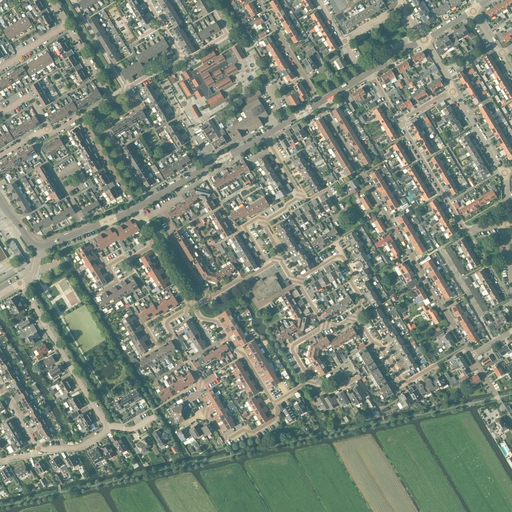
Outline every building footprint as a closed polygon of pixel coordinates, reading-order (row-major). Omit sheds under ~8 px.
[(30,5),(32,9),(41,4),(39,0),(31,0),(29,2),(30,4),(30,5)] [(87,8),(82,0),(81,0),(78,3),(78,4),(82,10),(87,8)] [(126,4),(129,9),(131,8),(138,3),(137,1),(137,0),(132,0),(128,3),(126,4)] [(378,0),(379,1),(376,3),(380,10),(385,7),(385,6),(382,0),(381,0),(378,0)] [(453,0),(452,0),(448,3),(452,9),(452,10),(456,8),(455,7),(457,6),(453,0)] [(511,5),(508,0),(507,0),(503,3),(507,9),(511,6),(511,5)] [(168,1),(161,5),(163,10),(171,5),(168,1)] [(200,9),(202,11),(208,7),(206,2),(197,8),(199,10),(200,9)] [(240,14),(241,16),(254,8),(251,2),(245,6),(247,9),(240,14)] [(417,12),(418,11),(425,8),(421,2),(415,6),(416,8),(415,9),(417,12)] [(131,8),(134,12),(145,5),(144,3),(140,6),(138,3),(131,8)] [(311,3),(305,7),(308,12),(314,8),(311,3)] [(374,4),(370,6),(375,13),(380,10),(376,3),(374,4)] [(448,3),(443,6),(447,13),(451,11),(450,10),(452,9),(448,3)] [(503,3),(498,6),(502,12),(507,9),(503,3)] [(41,4),(32,9),(35,14),(37,16),(47,10),(45,7),(44,8),(41,4)] [(272,8),(275,13),(282,9),(279,4),(272,8)] [(144,12),(142,10),(147,7),(145,5),(134,12),(135,15),(133,16),(135,18),(136,17),(144,12)] [(171,5),(163,10),(166,14),(174,10),(171,5)] [(370,6),(365,9),(369,16),(375,13),(370,6)] [(436,7),(434,8),(433,9),(438,17),(441,16),(442,16),(445,14),(445,13),(446,12),(447,13),(443,6),(438,9),(436,7)] [(498,6),(493,9),(497,15),(502,12),(498,6)] [(208,7),(202,11),(203,13),(201,14),(203,17),(211,11),(208,7)] [(254,8),(241,16),(242,18),(249,13),(251,17),(257,13),(254,8)] [(420,13),(418,14),(420,18),(422,17),(428,13),(425,8),(418,11),(420,13)] [(275,13),(279,18),(285,14),(282,9),(275,13)] [(365,9),(360,13),(364,20),(369,16),(365,9)] [(497,15),(493,9),(488,12),(492,18),(497,15)] [(38,19),(41,23),(50,18),(47,14),(49,13),(47,10),(37,16),(39,19),(38,19)] [(174,10),(166,14),(169,19),(176,14),(174,10)] [(344,11),(335,16),(344,31),(347,29),(353,26),(349,19),(345,21),(343,19),(346,17),(344,14),(345,13),(344,11)] [(136,17),(139,21),(151,15),(149,12),(145,15),(144,12),(136,17)] [(310,15),(313,20),(319,17),(316,12),(310,15)] [(423,19),(421,19),(424,23),(426,22),(428,24),(435,20),(430,12),(428,13),(422,17),(423,19)] [(360,13),(354,16),(358,23),(364,20),(360,13)] [(176,14),(169,19),(171,23),(179,19),(176,14)] [(279,18),(282,23),(288,19),(285,14),(279,18)] [(151,15),(139,21),(142,26),(149,22),(148,19),(152,17),(151,15)] [(26,16),(22,19),(27,28),(32,25),(26,16)] [(86,20),(89,24),(98,19),(96,17),(94,18),(93,16),(86,20)] [(354,16),(349,19),(353,26),(358,23),(354,16)] [(248,27),(254,24),(256,26),(258,28),(262,25),(260,24),(263,22),(260,17),(257,19),(256,17),(249,21),(250,23),(247,24),(248,27)] [(313,20),(316,25),(322,22),(319,17),(313,20)] [(50,18),(41,23),(44,28),(45,28),(46,30),(50,28),(56,24),(54,21),(53,22),(50,18)] [(22,19),(17,22),(22,31),(27,28),(22,19)] [(89,24),(92,29),(99,25),(97,22),(99,21),(98,19),(89,24)] [(179,19),(171,23),(174,28),(179,25),(182,23),(179,19)] [(282,23),(285,28),(291,24),(288,19),(282,23)] [(17,22),(12,25),(18,34),(22,31),(17,22)] [(216,22),(211,25),(216,32),(220,30),(216,22)] [(316,25),(319,31),(326,27),(322,22),(316,25)] [(285,28),(288,33),(294,30),(291,24),(285,28)] [(12,25),(7,28),(13,37),(18,34),(12,25)] [(92,29),(95,34),(103,28),(102,26),(100,27),(99,25),(92,29)] [(174,28),(172,29),(174,33),(182,29),(179,25),(174,28)] [(211,25),(207,28),(211,35),(216,32),(211,25)] [(464,26),(459,30),(463,37),(468,34),(471,38),(474,36),(470,30),(468,32),(464,26)] [(319,31),(322,36),(329,32),(326,27),(319,31)] [(13,37),(7,28),(3,30),(8,40),(13,37)] [(95,34),(97,38),(104,34),(103,31),(104,30),(103,28),(95,34)] [(207,28),(202,30),(207,38),(211,35),(207,28)] [(182,29),(174,33),(177,38),(184,33),(182,29)] [(207,38),(202,30),(198,33),(202,40),(207,38)] [(288,33),(291,39),(297,35),(294,30),(288,33)] [(454,40),(457,46),(457,45),(460,44),(458,40),(463,37),(459,30),(453,33),(456,39),(454,40)] [(322,36),(326,41),(332,37),(329,32),(322,36)] [(511,39),(507,32),(505,33),(504,32),(501,33),(500,32),(496,34),(501,41),(504,39),(506,42),(511,39)] [(184,33),(177,38),(180,42),(187,38),(184,33)] [(97,38),(100,42),(108,37),(107,35),(105,36),(104,34),(97,38)] [(297,35),(291,39),(294,44),(301,40),(297,35)] [(448,36),(442,39),(447,47),(449,50),(454,47),(457,46),(454,40),(451,42),(448,36)] [(55,46),(57,50),(66,45),(64,40),(65,40),(63,37),(57,40),(54,43),(55,45),(55,46)] [(100,42),(103,47),(109,43),(108,40),(110,39),(108,37),(100,42)] [(263,40),(266,46),(272,42),(269,37),(263,40)] [(332,37),(326,41),(329,46),(335,42),(332,37)] [(187,38),(180,42),(182,47),(190,42),(187,38)] [(303,46),(310,42),(307,38),(300,42),(303,46)] [(154,44),(159,52),(162,50),(164,55),(168,52),(166,48),(168,47),(164,39),(154,44)] [(447,47),(442,39),(436,43),(440,48),(437,50),(440,55),(443,54),(443,53),(445,52),(443,49),(447,47)] [(190,42),(182,47),(185,51),(192,47),(190,42)] [(266,46),(269,51),(275,47),(272,42),(266,46)] [(325,48),(326,49),(326,50),(330,48),(332,51),(338,47),(335,42),(329,46),(325,48)] [(103,47),(105,51),(114,46),(112,44),(111,45),(109,43),(103,47)] [(159,52),(154,44),(145,50),(150,58),(152,56),(155,60),(159,58),(156,54),(159,52)] [(190,72),(189,69),(182,73),(186,79),(179,83),(187,97),(194,93),(197,99),(204,95),(205,97),(211,107),(224,99),(219,90),(232,82),(228,76),(238,70),(235,64),(236,63),(246,57),(238,44),(216,57),(213,50),(199,58),(203,65),(190,72)] [(61,54),(62,57),(72,51),(70,48),(69,49),(66,45),(57,50),(60,55),(61,54)] [(105,51),(108,55),(115,51),(113,49),(115,48),(114,46),(105,51)] [(192,47),(185,51),(188,55),(195,51),(192,47)] [(269,51),(272,56),(279,52),(275,47),(269,51)] [(303,61),(306,67),(313,63),(311,59),(313,58),(313,57),(314,55),(312,53),(315,51),(313,47),(306,52),(307,53),(306,54),(305,58),(306,59),(303,61)] [(133,54),(126,58),(128,60),(135,56),(136,55),(133,49),(131,50),(133,54)] [(5,55),(2,50),(1,51),(0,51),(0,57),(2,57),(3,59),(4,59),(8,57),(9,56),(8,53),(5,55)] [(145,50),(135,56),(139,61),(140,63),(143,62),(146,66),(150,64),(147,59),(150,58),(145,50)] [(63,60),(66,64),(75,59),(72,55),(74,54),(72,51),(62,57),(64,59),(63,60)] [(115,51),(108,55),(111,60),(119,54),(121,53),(119,51),(116,53),(115,51)] [(422,52),(417,55),(421,62),(426,58),(427,60),(430,58),(426,51),(423,53),(422,52)] [(272,56),(275,61),(282,57),(279,52),(272,56)] [(48,53),(43,55),(49,65),(53,62),(48,53)] [(119,54),(111,60),(113,64),(120,60),(119,58),(120,57),(119,54)] [(328,59),(331,64),(335,61),(341,69),(347,66),(341,57),(339,58),(337,54),(328,59)] [(484,58),(487,63),(493,60),(490,54),(484,58)] [(43,55),(38,58),(44,67),(49,65),(43,55)] [(421,62),(417,55),(412,58),(413,60),(411,61),(414,66),(421,62)] [(275,61),(278,66),(285,62),(282,57),(275,61)] [(38,58),(34,61),(39,70),(44,67),(38,58)] [(69,69),(71,71),(81,65),(79,63),(78,63),(75,59),(66,64),(69,69)] [(487,63),(490,68),(496,65),(493,60),(487,63)] [(34,61),(29,64),(35,73),(39,70),(34,61)] [(144,69),(140,63),(139,61),(129,67),(134,74),(137,73),(139,77),(143,75),(141,70),(144,69)] [(407,61),(401,64),(405,70),(410,67),(407,61)] [(278,66),(281,71),(288,67),(285,62),(278,66)] [(313,63),(306,67),(310,73),(317,68),(318,67),(317,65),(316,66),(315,66),(313,63)] [(35,73),(29,64),(24,67),(30,76),(35,73)] [(405,70),(401,64),(396,67),(400,73),(405,70)] [(72,74),(75,79),(84,73),(81,69),(82,68),(81,65),(71,71),(73,74),(72,74)] [(490,68),(493,73),(499,70),(496,65),(490,68)] [(23,67),(18,69),(23,77),(27,75),(23,67)] [(129,67),(120,72),(124,80),(127,78),(130,83),(134,80),(131,76),(134,74),(129,67)] [(281,71),(285,76),(291,72),(288,67),(281,71)] [(18,69),(14,72),(19,80),(23,77),(18,69)] [(391,70),(386,73),(390,81),(396,78),(391,70)] [(463,70),(457,74),(460,79),(469,74),(468,73),(465,73),(463,70)] [(493,73),(497,79),(502,75),(499,70),(493,73)] [(14,72),(10,74),(15,82),(19,80),(14,72)] [(291,72),(285,76),(288,81),(294,77),(291,72)] [(84,73),(75,79),(77,83),(78,83),(80,85),(83,83),(83,84),(90,80),(88,77),(86,78),(84,73)] [(386,73),(381,77),(386,85),(391,82),(390,81),(386,73)] [(10,74),(6,77),(11,85),(15,82),(10,74)] [(497,79),(500,84),(505,80),(502,75),(497,79)] [(466,76),(460,79),(463,84),(469,81),(466,76)] [(6,77),(2,79),(4,83),(7,87),(11,85),(6,77)] [(440,77),(433,81),(438,90),(443,87),(442,84),(443,83),(440,77)] [(438,90),(433,81),(433,80),(431,81),(431,83),(426,85),(430,91),(431,90),(433,93),(438,90)] [(500,84),(497,85),(501,90),(503,89),(508,85),(505,80),(500,84)] [(30,86),(33,91),(41,86),(38,81),(30,86)] [(153,82),(142,88),(145,93),(152,88),(151,86),(155,84),(154,81),(153,82)] [(463,84),(466,89),(472,86),(469,81),(463,84)] [(299,82),(293,86),(295,89),(292,91),(288,93),(289,95),(287,97),(293,107),(299,103),(301,101),(301,102),(302,101),(302,102),(302,101),(308,98),(306,94),(299,82)] [(472,86),(466,89),(469,94),(475,91),(477,90),(475,87),(476,85),(475,84),(472,86)] [(503,89),(506,94),(511,91),(508,85),(503,89)] [(33,91),(35,95),(43,90),(41,86),(33,91)] [(246,117),(238,122),(243,131),(247,128),(250,132),(262,125),(260,121),(268,116),(257,98),(262,95),(256,86),(252,89),(253,91),(253,92),(243,98),(247,105),(241,108),(246,117)] [(423,86),(417,89),(417,90),(418,91),(423,99),(428,96),(425,91),(426,91),(423,86)] [(152,88),(145,93),(148,97),(159,91),(158,88),(154,91),(152,88)] [(365,94),(363,90),(362,88),(356,91),(364,104),(364,105),(372,100),(370,97),(365,100),(362,96),(365,94)] [(97,89),(92,92),(97,100),(101,97),(97,89)] [(411,95),(413,98),(414,97),(418,102),(423,99),(418,91),(417,90),(417,89),(413,91),(414,93),(411,95)] [(35,95),(38,99),(46,94),(43,90),(35,95)] [(159,91),(148,97),(151,102),(158,98),(156,95),(161,93),(159,91)] [(364,104),(356,91),(351,94),(355,100),(357,99),(362,106),(364,105),(364,104)] [(475,91),(469,94),(472,100),(478,96),(475,91)] [(92,92),(88,95),(93,102),(97,100),(92,92)] [(38,99),(40,103),(48,98),(46,94),(38,99)] [(482,95),(481,94),(478,96),(472,100),(476,105),(481,101),(482,102),(485,100),(482,95)] [(88,95),(84,97),(88,105),(93,102),(88,95)] [(84,97),(79,100),(84,108),(88,105),(84,97)] [(479,108),(482,113),(488,110),(491,108),(488,103),(493,100),(492,97),(482,104),(483,106),(479,108)] [(48,98),(40,103),(43,107),(51,102),(48,98)] [(158,98),(151,102),(154,107),(165,100),(164,98),(159,100),(158,98)] [(84,108),(79,100),(76,102),(75,99),(73,100),(75,103),(79,110),(84,108)] [(165,100),(154,107),(156,111),(164,107),(162,105),(166,102),(165,100)] [(409,100),(404,103),(407,108),(413,105),(409,100)] [(72,101),(68,104),(73,112),(77,109),(72,101)] [(407,108),(404,103),(403,101),(396,105),(399,110),(401,109),(402,112),(407,108)] [(356,109),(352,102),(348,104),(353,111),(356,109)] [(68,104),(64,106),(69,114),(73,112),(68,104)] [(443,110),(446,115),(453,111),(450,106),(448,107),(446,104),(442,106),(438,109),(440,112),(443,110)] [(60,106),(59,107),(60,109),(65,117),(69,114),(64,106),(61,108),(60,106)] [(164,107),(156,111),(159,116),(170,109),(169,107),(165,110),(164,107)] [(195,107),(191,110),(196,119),(200,117),(195,107)] [(338,107),(332,111),(335,117),(342,114),(343,113),(343,112),(342,110),(341,110),(340,111),(338,107)] [(373,110),(376,115),(382,112),(379,107),(373,110)] [(60,109),(56,111),(61,119),(65,117),(60,109)] [(170,109),(159,116),(162,121),(159,122),(161,125),(169,120),(167,118),(169,117),(168,114),(172,112),(170,109)] [(141,110),(137,113),(141,121),(146,118),(141,110)] [(482,113),(485,119),(491,115),(488,110),(482,113)] [(56,111),(52,114),(56,122),(61,119),(56,111)] [(449,120),(450,121),(456,117),(453,111),(446,115),(444,117),(447,122),(449,120)] [(56,122),(52,114),(50,112),(49,113),(50,115),(47,116),(52,125),(56,122)] [(377,117),(379,121),(386,117),(383,113),(382,112),(376,115),(377,117)] [(137,113),(133,116),(137,123),(141,121),(137,113)] [(342,114),(335,117),(338,122),(344,118),(342,114)] [(364,115),(359,118),(362,124),(367,121),(367,119),(364,115)] [(485,119),(488,124),(495,120),(491,115),(485,119)] [(35,116),(30,118),(35,126),(39,124),(35,116)] [(133,116),(128,118),(133,126),(137,123),(133,116)] [(379,121),(382,126),(389,122),(387,119),(386,117),(379,121)] [(450,127),(453,126),(459,122),(456,117),(450,121),(451,123),(449,125),(450,127)] [(30,118),(26,121),(31,129),(35,126),(30,118)] [(128,118),(124,121),(128,128),(133,126),(128,118)] [(321,118),(314,122),(318,128),(325,124),(321,118)] [(413,123),(410,125),(413,130),(421,125),(417,118),(412,121),(413,123)] [(205,123),(201,126),(201,127),(202,127),(211,143),(215,150),(226,143),(224,140),(228,138),(222,129),(218,131),(211,119),(205,123)] [(21,121),(22,123),(27,131),(31,129),(26,121),(24,122),(23,120),(21,121)] [(488,124),(492,129),(498,125),(495,120),(488,124)] [(129,130),(128,128),(124,121),(120,124),(124,131),(125,133),(129,130)] [(170,122),(162,127),(164,129),(164,130),(165,129),(167,134),(169,133),(180,126),(180,125),(179,124),(175,126),(173,123),(172,125),(170,122)] [(243,131),(238,122),(226,130),(232,140),(233,142),(242,137),(239,133),(243,131)] [(347,122),(340,126),(343,130),(349,126),(347,122)] [(384,129),(385,131),(392,127),(389,122),(382,126),(384,129)] [(459,122),(453,126),(456,131),(453,134),(454,136),(462,132),(461,129),(463,127),(459,122)] [(22,123),(18,126),(23,134),(27,131),(22,123)] [(120,124),(115,126),(119,132),(120,134),(124,131),(120,124)] [(325,124),(318,128),(321,132),(327,128),(325,124)] [(19,136),(23,134),(18,126),(16,127),(14,125),(13,126),(14,128),(19,136)] [(297,125),(295,126),(302,139),(307,136),(302,129),(302,128),(300,130),(297,125)] [(421,125),(413,130),(416,135),(422,132),(424,130),(421,125)] [(492,129),(495,134),(501,130),(498,125),(492,129)] [(70,135),(73,140),(82,135),(79,130),(81,130),(79,126),(73,130),(69,132),(71,135),(70,135)] [(119,132),(115,126),(111,129),(115,137),(120,134),(119,132)] [(169,133),(167,134),(170,138),(179,133),(178,130),(182,128),(181,126),(180,126),(169,133)] [(296,132),(294,134),(298,141),(302,139),(295,126),(293,127),(296,132)] [(349,126),(343,130),(345,134),(352,130),(349,126)] [(392,127),(385,131),(387,134),(384,136),(384,137),(385,138),(395,132),(392,127)] [(10,131),(15,139),(19,136),(14,128),(10,131)] [(289,130),(287,131),(294,144),(298,141),(294,134),(292,135),(289,130)] [(352,130),(345,134),(348,138),(354,134),(352,130)] [(495,134),(498,139),(504,136),(501,130),(495,134)] [(287,137),(285,139),(290,146),(294,144),(287,131),(284,132),(285,134),(287,137)] [(4,142),(5,145),(9,142),(4,134),(3,132),(1,133),(3,135),(0,137),(4,142)] [(4,134),(9,142),(13,139),(9,132),(4,134)] [(330,132),(323,136),(326,140),(332,136),(330,132)] [(395,132),(385,138),(386,139),(386,140),(390,138),(392,141),(398,137),(395,132)] [(416,135),(419,140),(425,137),(422,132),(416,135)] [(179,133),(170,138),(173,143),(175,142),(186,135),(185,133),(181,135),(179,133)] [(354,134),(348,138),(350,142),(357,138),(354,134)] [(76,144),(78,147),(87,141),(86,138),(84,139),(82,135),(73,140),(76,145),(76,144)] [(175,142),(173,143),(176,148),(185,142),(183,140),(187,137),(186,135),(175,142)] [(290,146),(285,139),(283,140),(280,135),(278,136),(280,139),(286,149),(290,146)] [(425,137),(419,140),(422,146),(428,142),(430,140),(427,135),(425,137)] [(464,145),(471,141),(467,135),(461,139),(464,145)] [(332,136),(326,140),(328,144),(335,140),(332,136)] [(498,139),(501,145),(504,143),(507,141),(504,136),(498,139)] [(59,138),(55,141),(60,149),(64,146),(59,138)] [(357,138),(350,142),(353,146),(359,143),(357,138)] [(335,140),(328,144),(331,149),(337,145),(335,140)] [(428,142),(422,146),(425,151),(431,147),(433,145),(430,140),(428,142)] [(55,141),(51,143),(56,151),(60,149),(55,141)] [(79,150),(82,154),(90,149),(88,145),(89,144),(87,141),(78,147),(79,149),(79,150)] [(467,150),(474,146),(471,141),(464,145),(466,148),(463,149),(461,151),(462,153),(467,150)] [(501,145),(504,150),(510,146),(507,141),(504,143),(501,145)] [(122,148),(125,152),(135,147),(132,142),(122,148)] [(392,145),(395,151),(401,147),(398,142),(392,145)] [(51,143),(47,146),(53,156),(57,153),(56,151),(51,143)] [(359,143),(353,146),(355,151),(362,147),(359,143)] [(337,145),(331,149),(333,153),(340,149),(337,145)] [(32,146),(27,149),(30,153),(32,156),(33,159),(38,156),(36,154),(37,154),(32,146)] [(47,146),(43,148),(46,154),(48,156),(50,155),(51,157),(53,156),(47,146)] [(470,155),(477,151),(474,146),(467,150),(462,153),(463,155),(466,154),(469,152),(470,155)] [(135,147),(125,152),(128,157),(135,152),(137,151),(135,147)] [(395,151),(398,156),(404,152),(401,147),(395,151)] [(431,147),(425,151),(428,156),(434,152),(431,147)] [(27,149),(23,151),(28,159),(32,156),(30,153),(27,149)] [(90,149),(82,154),(84,159),(85,158),(87,161),(96,155),(94,152),(93,153),(90,149)] [(340,149),(333,153),(336,157),(342,153),(340,149)] [(23,151),(19,153),(24,161),(28,159),(23,151)] [(364,151),(358,154),(360,159),(367,155),(364,151)] [(474,161),(480,157),(477,151),(470,155),(474,161)] [(135,152),(128,157),(130,161),(138,156),(135,152)] [(292,160),(293,162),(302,156),(299,152),(292,156),(294,159),(292,160)] [(398,156),(401,161),(407,157),(404,152),(398,156)] [(19,153),(15,156),(20,164),(24,161),(19,153)] [(342,153),(336,157),(338,161),(345,157),(342,153)] [(87,164),(90,168),(99,163),(96,159),(98,158),(96,155),(87,161),(88,163),(87,164)] [(181,155),(177,158),(178,160),(183,168),(187,165),(182,157),(181,155)] [(187,155),(182,157),(187,165),(191,162),(187,155)] [(367,155),(360,159),(364,165),(371,161),(367,155)] [(431,159),(434,164),(440,160),(437,155),(431,159)] [(15,156),(11,158),(17,168),(19,167),(18,165),(20,164),(15,156)] [(138,156),(130,161),(133,165),(142,160),(141,158),(140,158),(139,156),(138,156)] [(257,160),(260,165),(273,158),(271,156),(266,158),(265,156),(257,160)] [(296,163),(297,165),(305,161),(302,156),(293,162),(294,164),(296,163)] [(407,157),(401,161),(405,166),(411,162),(407,157)] [(477,166),(484,162),(480,157),(474,161),(471,162),(468,164),(470,166),(475,163),(477,166)] [(11,158),(7,161),(12,169),(14,167),(15,169),(17,168),(11,158)] [(260,165),(263,170),(270,165),(269,163),(274,160),(273,158),(260,165)] [(243,165),(241,166),(245,174),(250,171),(243,159),(240,160),(243,165)] [(133,165),(136,170),(143,165),(144,164),(142,160),(133,165)] [(178,160),(174,163),(178,170),(183,168),(178,160)] [(434,164),(438,169),(443,166),(440,160),(434,164)] [(7,161),(3,163),(4,165),(9,173),(10,172),(9,170),(12,169),(7,161)] [(298,169),(299,171),(308,166),(305,161),(297,165),(299,168),(298,169)] [(347,161),(340,165),(343,169),(350,165),(347,161)] [(478,173),(480,171),(487,167),(484,162),(477,166),(479,169),(476,170),(473,172),(475,174),(478,173)] [(4,165),(3,163),(0,165),(0,168),(1,170),(0,170),(0,172),(2,175),(3,174),(6,172),(7,174),(9,173),(4,165)] [(94,173),(95,175),(105,169),(103,167),(102,167),(99,163),(90,168),(93,173),(94,173)] [(170,163),(168,164),(174,173),(178,170),(174,163),(171,164),(170,163)] [(235,163),(233,165),(241,177),(245,174),(241,166),(240,165),(237,166),(235,163)] [(168,164),(164,167),(165,168),(170,176),(174,173),(168,164)] [(34,170),(37,174),(45,170),(42,165),(34,170)] [(143,165),(136,170),(138,174),(148,168),(147,167),(146,167),(145,167),(143,165)] [(234,170),(231,172),(236,180),(241,177),(233,165),(231,166),(234,170)] [(266,175),(278,167),(277,165),(272,168),(270,165),(263,170),(266,175)] [(350,165),(343,169),(347,175),(353,171),(350,165)] [(301,172),(303,175),(311,170),(308,166),(299,171),(300,173),(301,172)] [(408,172),(405,174),(406,177),(409,175),(415,171),(412,166),(406,170),(408,172)] [(438,169),(441,174),(446,171),(443,166),(438,169)] [(267,180),(268,179),(276,175),(275,172),(280,169),(279,169),(278,167),(266,175),(264,175),(265,177),(265,178),(266,179),(267,179),(267,180)] [(487,167),(480,171),(483,176),(481,178),(478,180),(479,183),(488,178),(486,175),(490,172),(487,167)] [(138,174),(141,178),(149,174),(147,171),(150,169),(149,168),(148,168),(138,174)] [(161,168),(160,170),(160,171),(165,179),(166,178),(170,176),(165,168),(162,170),(161,168)] [(96,178),(99,183),(108,177),(105,173),(106,172),(105,169),(95,175),(97,177),(96,178)] [(226,169),(224,170),(231,182),(236,180),(231,172),(229,173),(226,169)] [(37,174),(39,178),(47,174),(45,170),(37,174)] [(224,170),(222,172),(224,176),(222,177),(227,185),(230,183),(231,182),(224,170)] [(303,179),(304,181),(313,175),(311,170),(303,175),(305,178),(303,179)] [(370,174),(373,179),(380,174),(377,170),(370,174)] [(415,171),(409,175),(412,180),(419,176),(415,171)] [(441,174),(444,179),(450,176),(446,171),(441,174)] [(39,178),(42,183),(50,178),(47,174),(39,178)] [(141,178),(144,183),(151,178),(149,174),(141,178)] [(284,176),(283,174),(278,177),(276,175),(268,179),(271,184),(284,176)] [(373,179),(375,183),(383,179),(380,174),(373,179)] [(217,175),(215,176),(222,188),(227,185),(222,177),(219,179),(217,175)] [(307,182),(309,184),(316,180),(314,175),(313,175),(304,181),(306,183),(307,182)] [(222,188),(215,176),(213,177),(215,181),(212,183),(217,191),(222,188)] [(269,185),(272,190),(282,184),(280,181),(285,179),(284,176),(271,184),(269,185)] [(419,176),(412,180),(415,185),(416,185),(422,181),(419,176)] [(444,179),(447,185),(453,181),(450,176),(444,179)] [(102,187),(104,189),(113,184),(112,181),(110,182),(108,177),(99,183),(102,187)] [(151,178),(144,183),(146,187),(149,185),(151,188),(158,184),(157,181),(154,178),(153,178),(153,177),(151,178)] [(50,178),(42,183),(44,187),(52,182),(50,178)] [(356,187),(359,185),(355,179),(348,183),(348,184),(346,185),(347,188),(350,186),(352,190),(351,190),(353,193),(358,190),(356,187)] [(383,179),(375,183),(378,188),(385,183),(386,183),(385,180),(384,181),(383,179)] [(309,188),(310,190),(319,185),(316,180),(309,184),(310,187),(309,188)] [(415,185),(412,187),(413,188),(414,189),(417,187),(418,190),(425,186),(422,181),(416,185),(415,185)] [(447,185),(450,190),(456,186),(453,181),(447,185)] [(8,186),(10,190),(17,186),(14,182),(8,186)] [(47,191),(55,186),(52,182),(44,187),(42,188),(45,192),(47,191)] [(385,183),(378,188),(381,192),(388,188),(387,186),(388,185),(386,183),(385,183)] [(105,192),(107,197),(116,191),(114,187),(115,186),(113,184),(104,189),(105,192)] [(275,194),(277,193),(289,186),(288,184),(283,187),(282,184),(272,190),(275,194)] [(319,185),(310,190),(311,192),(313,191),(315,194),(322,189),(319,185)] [(10,190),(13,195),(19,191),(17,186),(10,190)] [(55,186),(47,191),(49,195),(57,190),(55,186)] [(289,186),(277,193),(280,198),(287,194),(288,194),(286,191),(288,189),(289,191),(292,190),(291,188),(289,186)] [(425,186),(418,190),(421,195),(428,191),(425,186)] [(456,186),(450,190),(453,195),(459,191),(456,186)] [(492,188),(487,191),(492,199),(497,196),(496,195),(499,193),(494,186),(491,188),(492,188)] [(193,188),(189,191),(191,189),(197,200),(198,201),(201,199),(204,190),(199,189),(198,191),(196,190),(195,191),(193,188)] [(381,192),(384,197),(391,192),(388,188),(381,192)] [(191,189),(189,191),(191,195),(189,197),(194,205),(199,202),(197,200),(191,189)] [(49,195),(52,199),(60,194),(57,190),(49,195)] [(208,191),(204,190),(201,199),(203,199),(205,201),(205,202),(215,195),(213,193),(213,194),(210,195),(210,194),(208,193),(208,191)] [(116,191),(107,197),(110,201),(111,201),(113,203),(116,201),(116,202),(122,198),(120,195),(119,196),(116,191)] [(428,191),(421,195),(425,201),(431,197),(428,191)] [(487,191),(482,195),(486,203),(492,199),(487,191)] [(384,197),(386,201),(393,197),(391,192),(384,197)] [(60,194),(52,199),(54,203),(62,198),(60,194)] [(182,195),(181,195),(184,200),(185,201),(189,207),(190,209),(191,208),(191,207),(191,206),(194,205),(189,197),(186,198),(184,194),(182,195)] [(323,194),(321,196),(329,208),(333,205),(328,198),(326,199),(323,194)] [(216,197),(215,195),(205,202),(205,201),(203,203),(205,207),(213,203),(212,200),(214,199),(216,197)] [(264,195),(245,207),(248,213),(250,216),(269,205),(267,203),(268,202),(264,195)] [(361,202),(359,203),(360,205),(362,204),(368,201),(365,195),(359,199),(361,202)] [(480,198),(477,199),(481,206),(486,203),(482,195),(479,196),(480,198)] [(322,202),(320,203),(325,210),(329,208),(321,196),(319,197),(322,202)] [(386,201),(389,206),(396,201),(393,197),(386,201)] [(475,201),(472,202),(476,209),(481,206),(477,199),(476,197),(473,198),(475,201)] [(18,203),(20,207),(27,203),(24,199),(18,203)] [(315,199),(313,201),(321,213),(325,210),(320,203),(318,204),(315,199)] [(435,199),(429,203),(427,204),(429,208),(428,209),(429,210),(432,209),(438,205),(435,199)] [(97,200),(93,203),(97,209),(101,207),(97,200)] [(185,201),(181,204),(186,212),(190,209),(189,207),(185,201)] [(314,207),(312,208),(317,215),(321,213),(313,201),(311,202),(314,207)] [(362,204),(366,210),(372,206),(368,201),(362,204)] [(396,201),(389,206),(392,210),(399,206),(396,201)] [(472,202),(467,206),(471,212),(476,209),(472,202)] [(20,207),(23,211),(29,207),(27,203),(20,207)] [(93,203),(89,205),(93,212),(97,209),(93,203)] [(216,207),(213,203),(205,207),(208,212),(216,207)] [(181,204),(176,207),(181,215),(186,212),(181,204)] [(307,204),(305,206),(312,218),(317,215),(312,208),(310,209),(307,204)] [(89,205),(85,208),(89,214),(93,212),(89,205)] [(245,207),(244,205),(239,208),(244,216),(248,213),(245,207)] [(441,210),(438,205),(432,209),(435,214),(441,210)] [(71,206),(67,209),(71,215),(75,213),(71,206)] [(305,212),(304,213),(308,220),(312,218),(305,206),(302,207),(305,212)] [(471,212),(467,206),(459,210),(461,214),(464,213),(466,215),(471,212)] [(176,207),(172,210),(176,217),(179,216),(180,219),(182,217),(181,215),(176,207)] [(89,214),(85,208),(80,211),(84,217),(89,214)] [(239,208),(234,211),(239,219),(244,216),(239,208)] [(67,209),(63,211),(67,218),(71,215),(67,209)] [(298,209),(296,211),(304,223),(308,220),(304,213),(301,214),(298,209)] [(172,210),(167,213),(171,220),(176,217),(172,210)] [(210,215),(213,220),(221,215),(218,210),(210,215)] [(435,214),(438,219),(445,216),(441,210),(435,214)] [(63,211),(59,214),(63,220),(67,218),(63,211)] [(239,219),(234,211),(230,214),(234,221),(239,219)] [(304,223),(296,211),(294,212),(297,217),(295,218),(299,226),(304,223)] [(59,214),(55,216),(59,223),(63,220),(59,214)] [(397,218),(400,223),(407,219),(404,214),(397,218)] [(213,220),(216,224),(223,219),(221,215),(213,220)] [(53,223),(49,216),(45,219),(49,225),(53,223)] [(55,216),(51,219),(53,223),(54,225),(59,223),(55,216)] [(438,219),(442,225),(448,221),(445,216),(438,219)] [(373,222),(376,227),(382,224),(379,218),(373,222)] [(216,224),(219,229),(226,224),(223,219),(216,224)] [(400,223),(402,227),(410,223),(407,219),(400,223)] [(130,220),(128,221),(128,222),(134,233),(139,230),(135,222),(132,224),(130,220)] [(128,227),(125,228),(130,236),(134,233),(128,222),(128,221),(126,223),(128,227)] [(285,221),(275,226),(277,229),(275,230),(277,232),(288,225),(288,224),(287,222),(286,222),(285,221)] [(448,221),(442,225),(445,231),(451,227),(448,221)] [(280,233),(281,236),(289,231),(287,229),(290,227),(289,226),(292,225),(290,222),(288,224),(288,225),(277,232),(278,234),(280,233)] [(410,223),(402,227),(405,232),(412,228),(413,227),(412,225),(411,225),(410,223)] [(41,230),(37,224),(32,226),(36,233),(41,230)] [(219,229),(221,233),(229,229),(226,224),(219,229)] [(385,229),(382,224),(376,227),(380,233),(385,229)] [(121,226),(119,227),(125,238),(130,236),(125,228),(123,230),(121,226)] [(120,241),(121,241),(125,238),(119,227),(118,227),(116,229),(119,232),(116,234),(120,241)] [(445,231),(442,233),(443,234),(446,233),(448,236),(455,232),(451,227),(445,231)] [(173,233),(176,237),(184,232),(181,228),(173,233)] [(334,228),(329,231),(334,238),(337,237),(338,238),(340,237),(334,228)] [(405,232),(408,236),(415,232),(412,228),(405,232)] [(114,241),(119,239),(116,234),(115,231),(112,233),(110,229),(108,230),(114,241)] [(229,229),(221,233),(224,238),(232,233),(229,229)] [(110,244),(114,241),(108,230),(105,232),(108,235),(105,237),(110,244)] [(347,237),(349,240),(357,235),(354,230),(345,236),(346,238),(347,237)] [(281,239),(282,241),(291,236),(289,231),(281,236),(283,238),(281,239)] [(329,231),(325,234),(330,243),(332,242),(331,240),(334,238),(329,231)] [(176,237),(179,242),(187,237),(184,232),(176,237)] [(408,236),(411,241),(418,237),(415,232),(408,236)] [(230,238),(233,243),(246,236),(244,234),(240,236),(238,234),(230,238)] [(325,234),(320,237),(325,244),(327,243),(328,244),(330,243),(325,234)] [(105,247),(110,244),(105,237),(103,238),(100,235),(98,236),(105,247)] [(349,243),(350,245),(359,240),(357,235),(349,240),(351,242),(349,243)] [(100,250),(105,247),(98,236),(96,237),(98,241),(96,243),(100,250)] [(233,243),(236,248),(244,243),(242,241),(247,238),(246,236),(233,243)] [(285,242),(287,245),(294,240),(291,236),(282,241),(283,243),(285,242)] [(418,237),(411,241),(413,245),(420,241),(419,240),(420,239),(419,236),(418,237)] [(179,242),(182,246),(189,242),(187,237),(179,242)] [(320,237),(315,239),(321,248),(323,247),(322,246),(325,244),(320,237)] [(457,241),(460,247),(467,244),(466,242),(463,238),(457,241)] [(315,239),(310,243),(315,250),(318,248),(319,250),(321,248),(315,239)] [(13,240),(7,243),(22,267),(27,264),(13,240)] [(287,249),(288,251),(297,245),(294,240),(287,245),(288,248),(287,249)] [(362,245),(359,240),(350,245),(352,247),(353,246),(355,249),(360,246),(362,245)] [(387,252),(396,247),(393,241),(391,242),(389,240),(382,244),(384,247),(387,245),(390,250),(387,252)] [(126,248),(121,241),(119,242),(124,252),(130,248),(129,246),(126,248)] [(413,245),(416,250),(423,246),(420,241),(413,245)] [(182,246),(184,251),(192,246),(189,242),(182,246)] [(236,248),(239,253),(251,245),(250,243),(245,246),(244,243),(236,248)] [(83,244),(74,250),(77,255),(91,247),(89,244),(85,247),(83,244)] [(460,247),(463,253),(470,249),(468,246),(467,244),(460,247)] [(239,253),(242,257),(249,253),(248,250),(253,247),(251,245),(239,253)] [(292,254),(295,253),(294,253),(300,250),(297,245),(288,251),(289,252),(291,251),(292,254)] [(184,251),(187,256),(195,251),(192,246),(184,251)] [(349,256),(350,258),(363,250),(360,246),(355,249),(353,251),(354,253),(349,256)] [(423,246),(416,250),(419,255),(426,250),(423,246)] [(91,247),(77,255),(80,259),(82,258),(89,254),(88,251),(92,249),(91,247)] [(396,247),(387,252),(388,254),(391,252),(393,255),(391,257),(392,260),(399,256),(397,253),(399,252),(396,247)] [(291,258),(292,261),(305,253),(302,248),(300,250),(294,253),(295,253),(296,255),(291,258)] [(465,255),(466,258),(473,254),(471,251),(470,249),(463,253),(465,255)] [(357,257),(358,260),(366,255),(363,250),(350,258),(352,260),(357,257)] [(140,258),(143,263),(150,259),(148,256),(153,254),(151,251),(140,258)] [(192,260),(200,255),(198,253),(197,254),(195,251),(187,256),(190,261),(192,260)] [(245,262),(257,254),(256,252),(251,255),(249,253),(242,257),(245,262)] [(298,260),(300,262),(308,258),(305,253),(292,261),(293,263),(298,260)] [(82,258),(85,263),(96,256),(95,254),(91,256),(89,254),(82,258)] [(247,267),(255,262),(253,259),(258,256),(257,254),(245,262),(243,263),(245,268),(247,267)] [(466,258),(470,263),(476,259),(474,255),(473,254),(466,258)] [(192,260),(195,264),(202,259),(200,255),(192,260)] [(355,265),(356,267),(369,260),(366,255),(358,260),(360,262),(355,265)] [(85,263),(87,267),(88,267),(95,263),(93,261),(97,258),(96,256),(85,263)] [(143,263),(145,267),(157,261),(156,258),(151,261),(150,259),(143,263)] [(297,268),(298,270),(310,262),(308,258),(300,262),(302,265),(297,268)] [(195,264),(197,269),(205,264),(202,259),(195,264)] [(424,263),(427,268),(434,263),(431,259),(424,263)] [(476,259),(470,263),(470,264),(473,268),(479,264),(476,259)] [(356,267),(357,269),(362,266),(364,269),(372,265),(369,260),(356,267)] [(145,267),(148,272),(155,268),(154,265),(158,263),(157,261),(145,267)] [(255,262),(247,267),(250,271),(263,264),(261,262),(257,264),(255,262)] [(310,262),(298,270),(299,272),(304,269),(306,272),(313,267),(310,262)] [(87,267),(90,272),(102,265),(101,263),(96,265),(95,263),(88,267),(87,267)] [(232,263),(227,266),(232,274),(237,271),(232,263)] [(335,269),(333,270),(337,276),(338,277),(342,275),(335,263),(333,264),(335,269)] [(398,266),(397,267),(401,274),(402,275),(410,270),(406,264),(404,265),(403,263),(398,266)] [(427,268),(429,272),(436,268),(435,266),(437,265),(435,263),(434,263),(427,268)] [(197,269),(200,273),(208,269),(205,264),(197,269)] [(90,272),(93,276),(100,272),(99,270),(103,267),(102,265),(90,272)] [(223,265),(221,266),(222,268),(227,276),(232,274),(227,266),(224,267),(223,265)] [(329,266),(326,268),(334,280),(338,277),(337,276),(333,270),(331,271),(329,266)] [(148,272),(151,277),(163,270),(161,268),(157,270),(155,268),(148,272)] [(222,268),(218,271),(223,279),(227,276),(222,268)] [(327,274),(325,275),(330,282),(334,280),(326,268),(324,269),(327,274)] [(359,276),(360,278),(369,272),(366,268),(364,269),(359,272),(360,275),(359,276)] [(429,272),(432,277),(439,272),(436,268),(429,272)] [(204,279),(210,271),(208,269),(200,273),(204,279)] [(476,273),(479,278),(485,275),(482,269),(476,273)] [(151,277),(154,282),(161,277),(160,275),(164,272),(163,270),(151,277)] [(410,270),(402,275),(406,283),(407,283),(412,280),(413,279),(411,276),(413,275),(410,270)] [(204,279),(210,281),(213,272),(210,271),(204,279)] [(320,271),(318,273),(326,285),(330,282),(325,275),(323,276),(320,271)] [(93,276),(96,281),(97,281),(108,275),(106,272),(102,275),(100,272),(93,276)] [(364,281),(367,280),(372,277),(369,272),(360,278),(361,280),(363,279),(364,281)] [(432,277),(435,281),(442,277),(439,272),(432,277)] [(319,279),(317,280),(321,287),(326,285),(318,273),(316,274),(319,279)] [(262,279),(249,287),(257,301),(263,298),(265,300),(282,289),(277,282),(279,281),(275,274),(265,280),(263,281),(262,279)] [(94,283),(97,287),(106,282),(105,279),(109,277),(108,275),(97,281),(96,281),(96,282),(94,283)] [(479,278),(482,284),(488,280),(485,275),(479,278)] [(132,282),(129,283),(133,290),(138,288),(131,276),(129,278),(132,282)] [(312,276),(310,278),(317,290),(321,287),(317,280),(315,281),(312,276)] [(154,282),(157,286),(168,279),(167,277),(163,280),(161,277),(154,282)] [(435,281),(437,286),(444,281),(442,277),(435,281)] [(317,290),(310,278),(308,279),(310,284),(308,285),(313,292),(317,290)] [(168,279),(157,286),(160,291),(167,287),(165,284),(169,282),(168,279)] [(360,286),(362,289),(370,285),(367,280),(358,285),(359,287),(360,286)] [(482,284),(485,289),(492,285),(488,280),(482,284)] [(124,281),(122,282),(129,293),(133,290),(129,283),(127,285),(124,281)] [(437,286),(440,290),(447,286),(444,281),(437,286)] [(130,296),(129,293),(122,282),(120,283),(122,287),(120,289),(124,296),(126,298),(130,296)] [(362,293),(363,295),(373,289),(370,285),(362,289),(364,292),(362,293)] [(413,295),(415,298),(423,293),(420,287),(418,288),(417,285),(410,289),(412,292),(414,291),(416,294),(413,295)] [(485,289),(489,294),(495,290),(492,285),(485,289)] [(115,286),(113,288),(119,299),(124,296),(120,289),(117,290),(115,286)] [(440,290),(443,294),(450,290),(447,286),(440,290)] [(111,295),(115,302),(116,304),(121,301),(119,299),(113,288),(111,289),(113,293),(111,295)] [(366,296),(368,299),(375,294),(373,289),(363,295),(365,297),(366,296)] [(281,296),(284,301),(298,292),(296,290),(291,292),(291,293),(290,294),(289,292),(281,296)] [(450,290),(443,294),(445,299),(451,296),(452,295),(450,290)] [(489,294),(492,299),(498,296),(495,290),(489,294)] [(106,292),(103,293),(110,304),(115,302),(111,295),(108,296),(106,292)] [(284,301),(286,306),(294,301),(293,298),(294,298),(295,298),(300,295),(298,292),(284,301)] [(110,304),(103,293),(101,294),(104,299),(101,300),(97,303),(102,310),(106,308),(107,310),(112,307),(110,304)] [(171,298),(169,299),(174,308),(176,306),(175,305),(178,303),(172,293),(169,295),(171,298)] [(427,298),(423,293),(415,298),(418,303),(427,298)] [(368,302),(369,304),(378,299),(375,294),(368,299),(369,301),(368,302)] [(348,295),(344,298),(348,306),(351,304),(352,306),(354,305),(348,295)] [(8,305),(11,310),(21,304),(19,301),(17,299),(15,296),(5,302),(7,306),(8,305)] [(498,296),(492,299),(495,305),(501,301),(498,296)] [(164,298),(162,299),(168,309),(171,308),(171,309),(174,308),(169,299),(166,301),(164,298)] [(344,298),(339,301),(345,310),(347,309),(346,307),(348,306),(344,298)] [(162,303),(159,305),(164,313),(167,312),(166,311),(168,309),(162,299),(160,301),(162,303)] [(287,312),(289,310),(303,302),(302,299),(297,302),(297,303),(296,303),(294,301),(286,306),(288,308),(286,310),(287,312)] [(378,299),(369,304),(370,306),(372,305),(373,308),(381,303),(378,299)] [(339,301),(334,304),(339,311),(342,310),(343,312),(345,310),(339,301)] [(151,306),(148,308),(154,316),(156,315),(155,313),(157,312),(153,305),(152,302),(149,304),(151,306)] [(289,310),(292,315),(300,310),(298,308),(300,307),(305,305),(303,302),(289,310)] [(458,303),(451,308),(454,312),(460,308),(462,307),(461,304),(459,305),(458,303)] [(21,304),(11,310),(14,314),(13,315),(15,318),(25,312),(23,309),(22,307),(23,306),(21,304)] [(155,304),(153,305),(157,312),(159,315),(161,313),(162,315),(164,313),(159,305),(157,306),(155,304)] [(334,304),(330,307),(335,316),(337,315),(336,313),(339,311),(334,304)] [(144,307),(142,308),(148,318),(150,316),(151,318),(154,316),(148,308),(146,309),(144,307)] [(330,307),(325,310),(329,317),(332,315),(333,317),(335,316),(330,307)] [(373,314),(374,316),(382,312),(379,307),(370,313),(371,315),(373,314)] [(148,318),(142,308),(140,309),(142,312),(139,314),(144,322),(146,321),(145,319),(148,318)] [(295,320),(297,319),(296,318),(309,311),(307,308),(303,311),(302,312),(301,313),(300,310),(292,315),(295,320)] [(431,319),(437,316),(434,310),(432,311),(430,308),(424,312),(429,321),(431,319)] [(454,312),(456,317),(463,312),(460,308),(454,312)] [(228,309),(217,315),(217,316),(218,318),(222,315),(224,318),(231,313),(228,309)] [(298,321),(297,322),(304,324),(306,325),(308,320),(305,319),(306,316),(311,314),(309,311),(296,318),(297,319),(298,321)] [(374,320),(375,322),(384,317),(382,312),(374,316),(376,319),(374,320)] [(456,317),(459,321),(466,317),(463,312),(456,317)] [(225,320),(221,323),(222,325),(234,318),(231,313),(224,318),(225,320)] [(503,315),(498,319),(502,325),(507,322),(503,315)] [(121,320),(124,325),(135,318),(134,316),(130,319),(128,316),(121,320)] [(437,316),(431,319),(434,324),(440,321),(437,316)] [(466,317),(459,321),(462,326),(469,321),(467,319),(469,317),(468,316),(466,317)] [(234,318),(222,325),(224,327),(228,325),(229,327),(236,323),(238,322),(236,317),(234,318)] [(378,323),(380,326),(387,321),(384,317),(375,322),(377,324),(378,323)] [(124,325),(127,330),(134,326),(132,323),(137,320),(135,318),(124,325)] [(19,325),(16,326),(19,331),(20,331),(22,333),(28,329),(31,328),(30,325),(31,325),(30,323),(28,319),(24,322),(22,319),(17,322),(19,325)] [(181,323),(179,325),(180,327),(183,326),(184,328),(193,323),(192,321),(190,322),(189,319),(181,323)] [(498,319),(492,322),(496,328),(502,325),(498,319)] [(380,329),(381,331),(390,326),(387,321),(380,326),(381,328),(380,329)] [(462,326),(464,330),(471,326),(469,321),(462,326)] [(231,330),(227,332),(228,335),(239,327),(239,328),(241,327),(238,322),(236,323),(229,327),(231,330)] [(295,326),(301,336),(303,334),(300,330),(302,331),(304,324),(297,322),(297,324),(295,326)] [(496,328),(492,322),(487,325),(491,331),(496,328)] [(184,328),(187,333),(194,329),(193,326),(194,325),(193,323),(184,328)] [(296,333),(299,337),(301,336),(295,326),(294,324),(289,327),(294,335),(296,333)] [(127,330),(129,334),(141,327),(140,325),(135,328),(134,326),(127,330)] [(386,335),(388,334),(393,331),(390,326),(381,331),(382,333),(384,332),(386,335)] [(464,330),(467,335),(474,330),(471,326),(464,330)] [(129,334),(132,339),(139,335),(138,332),(142,330),(141,327),(129,334)] [(234,334),(235,337),(242,332),(239,328),(239,327),(228,335),(229,337),(234,334)] [(289,327),(284,329),(292,341),(294,340),(291,336),(294,335),(289,327)] [(352,327),(347,330),(352,338),(354,341),(360,337),(360,336),(357,333),(356,334),(352,327)] [(28,329),(22,333),(25,339),(25,338),(27,337),(30,342),(31,342),(32,344),(36,342),(35,340),(40,337),(37,333),(36,331),(31,334),(28,329)] [(185,334),(188,339),(190,337),(199,332),(197,330),(196,331),(194,329),(187,333),(185,334)] [(284,329),(280,332),(285,340),(287,339),(289,343),(292,341),(284,329)] [(384,339),(385,341),(398,334),(395,329),(393,331),(388,334),(389,336),(384,339)] [(442,329),(433,335),(435,338),(444,332),(442,329)] [(347,330),(343,333),(347,341),(352,338),(347,330)] [(467,335),(470,339),(477,335),(474,330),(467,335)] [(190,337),(193,342),(200,338),(198,335),(200,334),(199,332),(190,337)] [(232,342),(234,344),(245,337),(242,332),(235,337),(237,339),(232,342)] [(276,332),(275,333),(275,335),(282,347),(285,346),(282,342),(285,340),(280,332),(277,334),(276,332)] [(321,333),(319,335),(326,347),(330,344),(329,341),(328,339),(327,337),(326,336),(323,337),(321,333)] [(343,333),(338,336),(343,344),(347,341),(343,333)] [(441,341),(438,343),(439,345),(451,338),(447,333),(439,338),(441,341)] [(392,340),(393,343),(401,339),(398,334),(385,341),(387,344),(392,340)] [(131,340),(134,345),(147,337),(145,335),(141,337),(139,335),(132,339),(131,340)] [(319,340),(316,342),(321,349),(321,350),(326,347),(319,335),(316,336),(319,340)] [(477,335),(470,339),(473,344),(479,340),(477,335)] [(338,336),(334,338),(338,346),(343,344),(338,336)] [(134,345),(136,349),(145,344),(144,342),(148,339),(147,337),(134,345)] [(245,337),(234,344),(235,346),(239,344),(241,346),(248,342),(245,337)] [(193,342),(196,347),(204,342),(203,339),(201,340),(200,338),(193,342)] [(329,341),(330,344),(333,349),(338,346),(334,338),(329,341)] [(451,338),(439,345),(440,347),(443,345),(443,346),(446,345),(447,347),(454,344),(451,338)] [(390,349),(391,351),(404,343),(401,339),(393,343),(395,346),(390,349)] [(244,349),(245,352),(248,350),(256,344),(254,340),(246,344),(247,344),(248,347),(244,349)] [(169,344),(167,345),(173,355),(175,354),(173,351),(176,349),(171,341),(168,342),(169,344)] [(311,344),(310,344),(318,350),(321,349),(316,342),(316,341),(311,344)] [(204,342),(196,347),(198,351),(206,347),(204,345),(206,344),(204,342)] [(397,350),(399,353),(406,348),(404,343),(391,351),(392,353),(397,350)] [(42,354),(48,351),(44,344),(36,349),(39,355),(36,356),(39,360),(44,357),(42,354)] [(145,344),(136,349),(139,354),(152,346),(151,344),(147,346),(145,344)] [(222,344),(220,345),(225,354),(227,352),(229,355),(231,353),(225,344),(223,345),(222,344)] [(251,351),(252,354),(259,349),(256,344),(248,350),(245,352),(246,354),(251,351)] [(310,344),(309,351),(317,353),(318,350),(310,344)] [(358,352),(360,356),(367,352),(366,350),(371,347),(370,344),(357,352),(358,352)] [(163,345),(161,347),(166,355),(169,354),(171,356),(173,355),(167,345),(164,347),(163,345)] [(219,348),(216,349),(222,359),(224,358),(222,355),(225,354),(220,345),(218,346),(219,348)] [(498,350),(502,356),(507,352),(508,354),(509,354),(511,352),(511,351),(511,349),(510,350),(507,345),(498,350)] [(160,349),(158,351),(163,361),(168,358),(166,355),(161,347),(159,348),(160,349)] [(395,358),(397,360),(409,353),(406,348),(399,353),(400,355),(395,358)] [(213,349),(210,351),(216,359),(218,358),(220,360),(222,359),(216,349),(214,351),(213,349)] [(250,359),(251,361),(262,354),(259,349),(252,354),(254,356),(249,359),(250,359)] [(360,356),(362,360),(375,353),(374,350),(369,354),(367,352),(360,356)] [(154,351),(152,352),(157,361),(160,359),(161,362),(163,361),(158,351),(155,352),(154,351)] [(209,354),(207,355),(213,365),(215,364),(213,361),(216,359),(210,351),(208,352),(209,354)] [(151,355),(148,356),(154,366),(156,365),(155,362),(157,361),(152,352),(150,354),(151,355)] [(362,360),(365,364),(373,360),(371,358),(376,355),(375,353),(362,360)] [(403,359),(405,362),(412,357),(409,353),(397,360),(398,362),(403,359)] [(256,360),(258,363),(265,358),(262,354),(251,361),(252,363),(256,360)] [(458,354),(451,358),(453,361),(452,361),(454,365),(451,366),(453,368),(464,361),(461,356),(460,356),(458,354)] [(203,355),(201,356),(206,365),(209,364),(210,366),(213,365),(207,355),(204,357),(203,355)] [(46,368),(47,371),(53,367),(52,365),(56,362),(51,356),(43,360),(47,367),(46,368)] [(145,357),(143,358),(148,366),(150,365),(152,368),(154,366),(148,356),(146,358),(145,357)] [(200,359),(197,361),(203,371),(205,369),(204,367),(206,365),(201,356),(199,358),(200,359)] [(492,361),(494,360),(492,356),(490,357),(489,356),(482,360),(486,366),(492,362),(492,361)] [(4,357),(0,359),(0,366),(1,366),(3,368),(11,363),(11,362),(10,360),(8,361),(5,357),(4,357)] [(401,367),(402,370),(415,362),(412,357),(405,362),(406,364),(401,367)] [(140,364),(137,365),(140,371),(143,369),(145,372),(147,371),(145,368),(148,366),(143,358),(141,359),(141,361),(139,362),(140,364)] [(255,368),(256,370),(268,363),(265,358),(258,363),(259,366),(255,368)] [(308,368),(310,370),(322,362),(319,358),(318,358),(311,363),(313,365),(308,368)] [(363,366),(365,370),(380,361),(379,359),(374,362),(373,360),(365,364),(363,366)] [(232,366),(233,369),(242,363),(241,361),(239,362),(238,360),(228,366),(229,368),(232,366)] [(203,371),(197,361),(195,362),(194,361),(192,362),(197,371),(199,369),(201,372),(203,371)] [(367,374),(370,373),(378,368),(376,366),(381,363),(380,361),(365,370),(367,374)] [(464,361),(453,368),(454,370),(457,368),(457,369),(459,367),(464,376),(468,373),(469,373),(467,370),(467,371),(465,368),(468,367),(464,361)] [(315,369),(317,372),(325,367),(322,362),(310,370),(311,372),(315,369)] [(415,362),(402,370),(404,372),(409,369),(410,371),(418,367),(415,362)] [(498,363),(492,367),(495,372),(504,367),(506,365),(504,362),(499,364),(498,363)] [(3,371),(5,376),(14,371),(11,366),(13,366),(11,363),(3,368),(4,370),(3,371)] [(232,373),(233,375),(243,369),(242,367),(243,366),(242,363),(233,369),(235,371),(232,373)] [(262,370),(263,372),(271,368),(268,363),(256,370),(258,372),(262,370)] [(52,378),(54,381),(60,377),(58,375),(62,373),(58,366),(48,372),(52,378)] [(325,367),(317,372),(318,374),(312,378),(314,380),(327,372),(325,367)] [(370,373),(373,377),(385,369),(384,367),(379,370),(378,368),(370,373)] [(504,367),(495,372),(498,377),(505,373),(503,370),(505,368),(504,367)] [(261,378),(262,379),(273,372),(271,368),(263,372),(265,375),(261,378)] [(237,376),(239,378),(248,373),(246,371),(245,372),(243,369),(233,375),(235,377),(237,376)] [(373,377),(375,381),(383,377),(381,374),(386,371),(385,369),(373,377)] [(188,375),(186,376),(191,385),(193,383),(192,382),(194,380),(189,370),(186,372),(188,375)] [(10,380),(11,382),(12,382),(20,377),(18,375),(17,375),(14,371),(5,376),(8,381),(10,380)] [(267,379),(269,382),(276,377),(273,372),(262,379),(263,382),(267,379)] [(238,382),(239,384),(249,378),(247,376),(249,375),(248,373),(239,378),(240,381),(238,382)] [(431,376),(433,379),(435,382),(439,388),(439,389),(447,384),(441,375),(436,378),(434,374),(431,376)] [(181,375),(179,376),(185,386),(188,384),(189,386),(191,385),(186,376),(183,378),(181,375)] [(375,381),(378,385),(390,378),(389,376),(389,375),(384,378),(383,377),(375,381)] [(467,375),(459,379),(461,382),(461,383),(462,382),(464,381),(465,380),(467,379),(467,380),(466,381),(466,382),(467,382),(468,384),(471,383),(473,386),(473,385),(474,386),(476,384),(478,382),(480,381),(477,376),(473,378),(473,377),(470,379),(469,378),(469,379),(468,378),(469,378),(468,377),(467,375)] [(179,380),(176,382),(181,391),(184,389),(183,387),(185,386),(179,376),(177,377),(179,380)] [(454,376),(447,380),(450,385),(457,381),(454,376)] [(11,386),(14,391),(23,385),(20,381),(21,380),(20,377),(12,382),(11,382),(13,385),(11,386)] [(276,377),(269,382),(271,384),(266,387),(268,389),(279,382),(276,377)] [(57,384),(60,389),(69,384),(66,378),(59,382),(58,380),(52,383),(54,386),(57,384)] [(243,382),(239,384),(240,386),(240,387),(243,385),(245,387),(253,382),(252,380),(250,381),(249,378),(243,382)] [(378,385),(380,389),(388,385),(386,383),(391,380),(390,378),(378,385)] [(423,380),(425,384),(430,392),(434,389),(435,390),(439,388),(435,382),(433,379),(431,381),(429,379),(428,380),(427,378),(423,380)] [(172,381),(170,382),(176,392),(178,390),(179,392),(181,391),(176,382),(174,383),(172,381)] [(169,386),(167,388),(172,396),(174,395),(173,393),(176,392),(170,382),(168,383),(169,386)] [(243,391),(245,394),(255,388),(253,385),(255,384),(253,382),(245,387),(246,390),(243,391)] [(353,389),(355,391),(359,399),(364,396),(363,394),(365,393),(359,382),(354,384),(356,387),(353,389)] [(415,385),(417,389),(422,397),(426,394),(427,395),(430,393),(430,392),(425,384),(423,386),(421,384),(420,384),(419,383),(415,385)] [(69,384),(60,389),(64,395),(60,397),(62,399),(68,396),(66,393),(73,389),(69,384)] [(380,389),(383,393),(395,386),(394,384),(389,387),(388,385),(380,389)] [(19,394),(20,397),(29,392),(27,389),(25,390),(23,385),(14,391),(17,395),(19,394)] [(163,386),(161,388),(166,397),(169,396),(170,397),(172,396),(167,388),(164,389),(163,386)] [(395,386),(383,393),(381,394),(383,399),(385,398),(393,393),(391,391),(396,388),(395,386)] [(410,388),(407,390),(408,391),(413,400),(415,402),(417,401),(423,398),(422,397),(417,389),(414,391),(412,387),(410,388)] [(166,397),(161,388),(158,389),(160,392),(157,393),(163,402),(165,400),(164,399),(166,397)] [(202,398),(203,400),(207,398),(215,393),(212,388),(205,393),(206,395),(202,398)] [(255,388),(245,394),(246,396),(249,394),(250,397),(259,392),(258,389),(256,390),(255,388)] [(136,389),(130,393),(136,403),(142,399),(136,389)] [(336,399),(338,402),(337,402),(339,405),(340,407),(344,405),(349,402),(344,394),(343,393),(343,392),(343,391),(339,393),(338,394),(339,397),(336,399)] [(359,399),(355,391),(351,393),(350,391),(345,393),(352,404),(354,403),(355,405),(361,402),(359,399)] [(399,403),(397,404),(400,409),(402,408),(403,409),(415,402),(408,391),(398,397),(401,401),(399,403)] [(20,400),(23,405),(31,400),(29,395),(30,394),(29,392),(20,397),(21,399),(20,400)] [(136,403),(130,393),(125,396),(131,406),(136,403)] [(209,399),(211,402),(218,398),(215,393),(207,398),(203,400),(205,402),(209,399)] [(70,406),(71,406),(79,401),(78,398),(77,395),(70,399),(68,397),(62,400),(64,403),(66,402),(69,407),(70,406)] [(125,396),(119,399),(125,409),(131,406),(125,396)] [(247,401),(249,405),(261,399),(260,396),(255,399),(254,396),(247,401)] [(324,399),(322,396),(317,398),(318,401),(315,403),(317,407),(317,408),(318,408),(319,410),(323,408),(324,409),(328,407),(324,399)] [(328,396),(324,399),(328,407),(330,410),(335,407),(334,405),(337,402),(338,402),(336,399),(334,396),(330,398),(328,396)] [(299,402),(294,405),(299,414),(306,409),(308,408),(303,400),(302,401),(300,397),(297,398),(299,402)] [(370,397),(366,399),(371,407),(374,405),(370,397)] [(208,407),(209,409),(220,402),(218,398),(211,402),(212,404),(208,407)] [(125,409),(119,399),(114,403),(116,407),(115,408),(117,410),(118,409),(120,413),(125,409)] [(249,405),(252,410),(260,406),(258,403),(262,401),(261,399),(249,405)] [(27,409),(29,411),(37,406),(36,403),(34,404),(31,400),(23,405),(26,410),(27,409)] [(70,414),(72,417),(78,413),(76,410),(83,406),(82,403),(81,404),(79,401),(71,406),(73,410),(71,411),(72,412),(70,414)] [(169,410),(173,416),(169,418),(170,420),(174,418),(178,424),(184,420),(185,421),(187,419),(184,415),(182,412),(187,409),(183,402),(177,405),(176,403),(174,405),(175,407),(169,410)] [(215,409),(216,411),(223,407),(220,402),(209,409),(210,411),(215,409)] [(296,418),(293,414),(288,406),(284,408),(282,404),(278,406),(281,411),(282,410),(287,418),(289,422),(296,418)] [(31,419),(40,414),(37,410),(39,409),(37,406),(29,411),(30,414),(29,415),(31,419)] [(252,410),(255,415),(267,408),(265,406),(261,408),(260,406),(252,410)] [(214,416),(215,419),(218,417),(226,411),(223,407),(216,411),(218,414),(214,416)] [(255,415),(258,420),(265,415),(264,413),(268,410),(267,408),(255,415)] [(220,418),(222,421),(229,416),(226,411),(218,417),(215,419),(216,421),(220,418)] [(77,417),(81,423),(89,417),(88,415),(88,414),(86,412),(80,416),(78,413),(72,417),(74,420),(77,417)] [(40,414),(31,419),(34,424),(35,424),(36,423),(37,426),(46,420),(45,420),(44,418),(43,419),(40,414)] [(265,415),(258,420),(261,425),(272,418),(271,415),(267,418),(265,415)] [(219,426),(220,428),(232,421),(229,416),(222,421),(223,423),(219,426)] [(81,423),(79,424),(82,429),(80,430),(82,433),(85,431),(86,432),(90,429),(88,426),(89,425),(93,423),(92,420),(91,420),(89,417),(81,423)] [(497,428),(494,430),(497,435),(502,432),(502,431),(508,428),(507,428),(503,420),(501,421),(500,418),(498,420),(497,420),(497,421),(496,421),(496,422),(494,423),(497,428)] [(0,425),(3,430),(4,429),(12,424),(9,420),(0,425)] [(38,428),(37,429),(40,434),(49,429),(46,424),(48,423),(46,420),(37,426),(39,428),(38,428)] [(232,421),(220,428),(222,430),(226,427),(227,430),(235,426),(232,421)] [(494,422),(487,426),(491,432),(494,430),(497,428),(494,423),(494,422)] [(201,428),(202,430),(204,434),(205,435),(210,432),(211,433),(214,432),(213,430),(211,426),(209,423),(201,428)] [(5,432),(3,433),(4,435),(6,434),(15,429),(12,424),(4,429),(3,430),(5,432)] [(204,434),(202,430),(201,431),(197,424),(190,429),(196,438),(202,434),(203,435),(204,434)] [(178,432),(177,433),(182,441),(182,440),(183,442),(186,440),(186,439),(185,438),(188,437),(189,439),(190,438),(192,437),(193,436),(189,430),(186,432),(184,428),(180,430),(178,432)] [(6,434),(9,439),(17,434),(15,429),(6,434)] [(49,429),(40,434),(43,438),(45,438),(46,440),(55,435),(53,432),(51,433),(49,429)] [(165,440),(169,438),(165,431),(161,433),(159,430),(152,434),(158,443),(157,443),(159,447),(164,445),(164,444),(166,442),(165,440)] [(9,439),(12,443),(20,438),(17,434),(9,439)] [(110,438),(114,444),(119,451),(117,452),(119,456),(122,455),(121,453),(126,450),(120,438),(117,440),(114,436),(110,438)] [(134,448),(137,454),(141,451),(142,453),(148,449),(147,447),(152,444),(147,437),(141,440),(142,442),(137,445),(137,446),(134,448)] [(12,443),(9,445),(14,452),(23,447),(21,444),(23,443),(20,438),(12,443)] [(100,448),(103,454),(104,453),(108,459),(115,455),(109,445),(104,448),(103,446),(100,448)] [(93,462),(95,464),(105,458),(101,451),(96,454),(94,449),(91,451),(88,453),(93,462)] [(63,459),(68,467),(71,465),(72,467),(78,463),(76,459),(75,460),(72,455),(68,458),(67,457),(63,459)] [(52,468),(54,471),(55,471),(60,468),(62,470),(65,468),(66,470),(68,469),(66,466),(61,457),(58,459),(56,457),(49,461),(53,467),(52,468)] [(35,470),(38,475),(40,473),(47,469),(41,460),(35,464),(38,469),(35,470)] [(14,470),(19,479),(29,473),(24,465),(18,468),(14,470)] [(12,479),(15,477),(10,469),(7,470),(6,468),(0,471),(0,474),(5,482),(9,479),(8,478),(11,476),(12,479)] [(55,475),(58,481),(61,484),(63,482),(61,479),(58,474),(55,475)]
